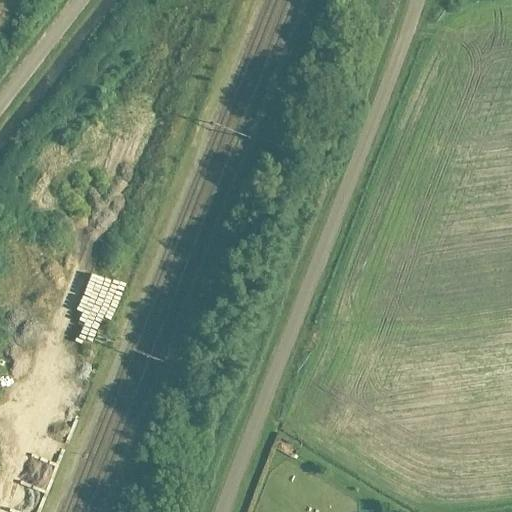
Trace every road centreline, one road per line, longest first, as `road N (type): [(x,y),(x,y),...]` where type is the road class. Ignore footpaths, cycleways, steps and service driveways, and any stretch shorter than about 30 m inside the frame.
road 1 (unclassified): [(220,511),(416,0)]
road 2 (unclassified): [(0,105),(81,0)]
